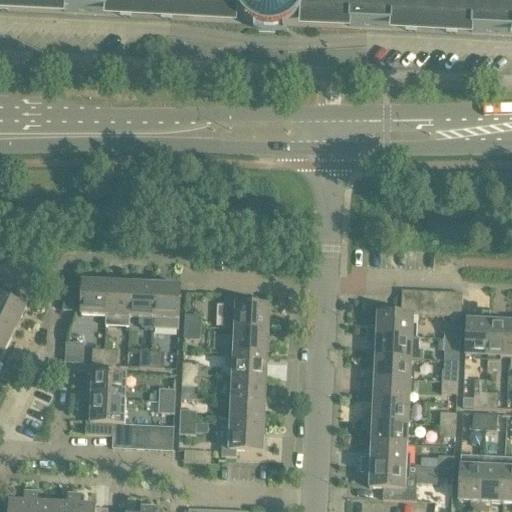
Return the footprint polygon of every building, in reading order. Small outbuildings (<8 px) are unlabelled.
[(511,0),(0,0),(0,2),(64,6),(63,14),(107,16),(107,8),(259,16),(259,17),(260,19),(260,21),(261,22),(263,23),(264,24),(265,25),(267,26),(269,26),(270,26),(272,25),(274,25),(275,24),(276,23),(278,21),(278,20),(279,18),(279,17),(349,20),(349,28),(392,30),(393,22),(471,26),(471,35),(511,36),(511,0)] [(81,317),(106,318),(107,285),(82,283),(82,287),(67,286),(62,313),(81,313),(81,317)] [(131,286),(107,285),(106,318),(130,319),(131,286)] [(153,331),(154,321),(155,287),(131,286),(130,319),(139,320),(138,326),(143,332),(153,333),(153,331)] [(180,288),(155,287),(154,321),(153,331),(178,332),(180,288)] [(401,317),(414,318),(461,320),(462,296),(402,293),(401,317)] [(0,325),(15,333),(26,310),(0,297),(0,325)] [(223,306),(222,331),(233,332),(268,334),(269,309),(223,306)] [(465,359),(487,360),(490,314),(482,313),(481,323),(467,323),(465,359)] [(490,314),(487,360),(509,361),(511,325),(497,324),(498,314),(490,314)] [(413,340),(414,318),(401,317),(377,316),(376,330),(366,330),(366,338),(413,340)] [(184,329),(200,330),(201,318),(185,317),(184,329)] [(0,352),(5,354),(15,333),(0,325),(0,352)] [(200,342),(200,330),(184,329),(183,341),(200,342)] [(445,329),(444,341),(460,342),(460,330),(445,329)] [(267,358),(268,334),(233,332),(232,356),(267,358)] [(375,360),(412,362),(423,362),(424,352),(419,351),(419,341),(413,341),(413,340),(366,338),(366,346),(376,346),(375,360)] [(460,342),(444,341),(444,343),(438,342),(438,353),(443,353),(459,354),(460,342)] [(92,352),(91,368),(104,368),(104,352),(92,352)] [(116,353),(104,352),(104,368),(116,369),(116,353)] [(140,354),(139,370),(151,370),(152,354),(140,354)] [(164,355),(152,354),(151,370),(163,371),(164,355)] [(232,356),(231,380),(266,382),(267,358),(232,356)] [(411,383),(412,362),(375,360),(374,374),(364,373),(364,381),(411,383)] [(230,373),(229,362),(210,363),(210,374),(230,373)] [(199,366),(183,365),(182,377),(198,378),(207,378),(207,368),(199,368),(199,366)] [(442,372),(442,384),(458,385),(459,373),(442,372)] [(91,401),(126,403),(127,378),(92,376),(91,401)] [(197,390),(198,378),(182,377),(181,389),(197,390)] [(266,382),(231,380),(230,404),(265,405),(266,382)] [(374,390),(373,403),(410,405),(411,383),(364,381),(364,389),(374,390)] [(458,385),(442,384),(441,397),(457,397),(458,385)] [(159,391),(159,404),(175,405),(175,393),(159,391)] [(473,411),(485,411),(486,395),(474,394),(473,411)] [(486,395),(485,411),(497,412),(498,396),(486,395)] [(113,427),(125,428),(126,424),(125,424),(126,403),(91,401),(90,425),(86,425),(85,438),(113,439),(113,427)] [(409,426),(410,405),(373,403),(372,417),(362,416),(362,424),(409,426)] [(175,405),(159,404),(158,416),(174,417),(175,405)] [(264,429),(265,405),(230,404),(229,428),(264,429)] [(197,414),(180,413),(180,425),(196,426),(197,414)] [(417,415),(418,424),(438,422),(437,413),(417,415)] [(440,415),(440,428),(456,428),(457,416),(440,415)] [(472,433),(484,433),(485,417),(473,416),(472,433)] [(497,434),(498,418),(485,417),(484,433),(497,434)] [(138,425),(126,424),(125,428),(113,427),(113,439),(112,451),(136,452),(138,425)] [(372,433),(371,446),(408,448),(409,426),(362,424),(362,432),(372,433)] [(150,425),(138,425),(136,452),(148,453),(150,425)] [(160,453),(161,429),(161,426),(150,425),(148,453),(160,453)] [(195,438),(196,426),(180,425),(179,437),(195,438)] [(165,426),(161,426),(161,429),(160,453),(172,454),(174,429),(165,429),(165,426)] [(262,454),(264,429),(229,428),(228,444),(222,444),(221,459),(235,460),(236,453),(262,454)] [(456,428),(440,428),(439,440),(455,440),(456,428)] [(407,469),(408,448),(371,446),(370,460),(360,459),(360,467),(407,469)] [(461,458),(461,467),(460,467),(458,504),(473,505),(472,511),(480,511),(482,468),(483,459),(461,458)] [(438,459),(438,471),(454,472),(454,459),(438,459)] [(483,459),(482,468),(480,511),(488,511),(489,505),(502,506),(505,460),(483,459)] [(511,460),(505,460),(502,506),(511,506),(511,460)] [(188,473),(213,474),(214,462),(188,461),(188,473)] [(413,476),(407,476),(407,469),(360,467),(360,475),(370,476),(369,490),(383,491),(382,503),(414,504),(415,491),(416,480),(413,476)] [(454,472),(438,471),(438,472),(428,472),(428,476),(434,481),(437,482),(437,483),(453,483),(454,472)] [(30,511),(31,495),(24,494),(24,504),(8,504),(8,511),(30,511)] [(30,511),(51,511),(52,506),(37,505),(38,495),(31,495),(30,511)] [(51,511),(73,511),(74,497),(67,496),(67,506),(52,506),(51,511)] [(73,511),(107,511),(108,511),(96,511),(96,508),(80,507),(81,497),(74,497),(73,511)]
